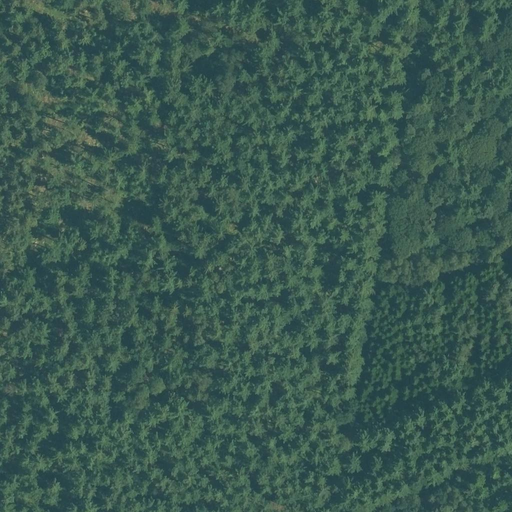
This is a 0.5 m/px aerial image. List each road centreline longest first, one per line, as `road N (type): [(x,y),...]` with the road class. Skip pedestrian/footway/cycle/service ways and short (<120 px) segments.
road 1 (track): [(419,0),(336,511)]
road 2 (track): [(0,131),(386,200)]
road 3 (track): [(354,511),(511,447)]
